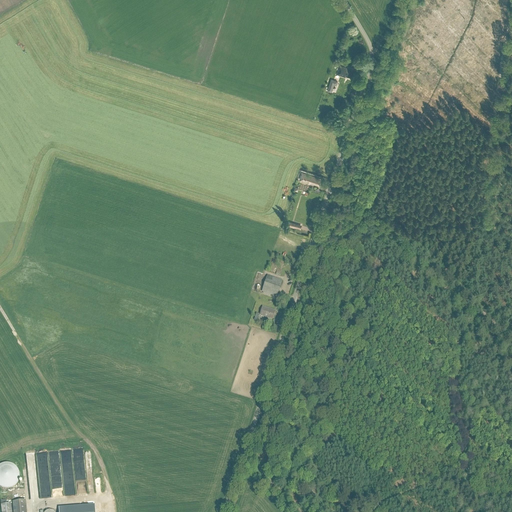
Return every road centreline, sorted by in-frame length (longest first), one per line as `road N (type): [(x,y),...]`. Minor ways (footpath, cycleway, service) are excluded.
road 1 (unclassified): [(225,511),(370,66),(369,43),(343,0)]
road 2 (track): [(263,475),(352,197)]
road 3 (track): [(466,469),(455,397),(479,214)]
road 4 (track): [(329,189),(368,203),(511,341)]
road 5 (track): [(479,214),(510,0)]
